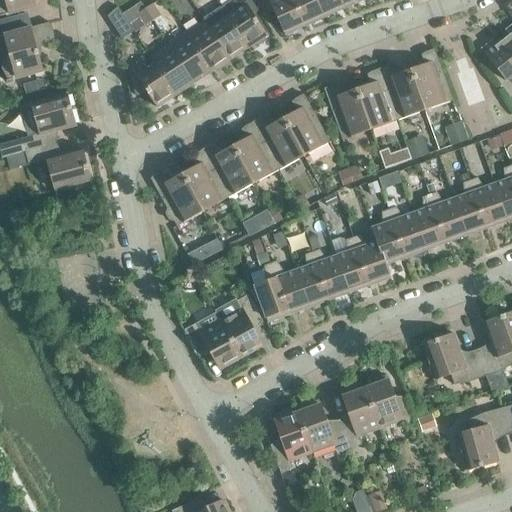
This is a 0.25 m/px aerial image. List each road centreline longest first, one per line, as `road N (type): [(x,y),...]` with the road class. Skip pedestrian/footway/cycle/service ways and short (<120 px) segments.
road 1 (residential): [(121,163),(295,62),(465,0)]
road 2 (residential): [(208,418),(366,335),(511,272)]
road 3 (residential): [(208,418),(150,315),(121,163)]
road 4 (residential): [(121,163),(83,0)]
